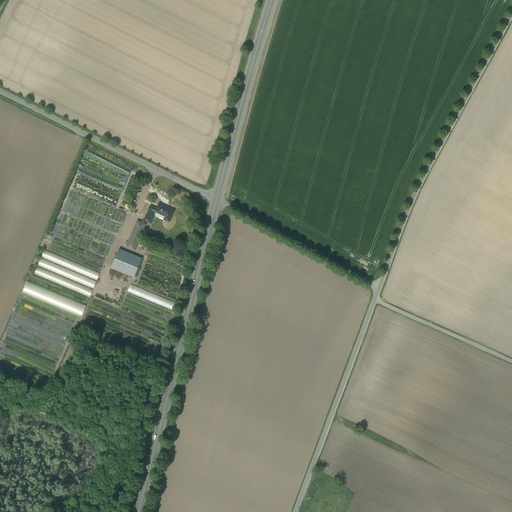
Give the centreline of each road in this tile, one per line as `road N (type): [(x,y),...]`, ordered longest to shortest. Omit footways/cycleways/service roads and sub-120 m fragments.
road 1 (secondary): [(216,197),(137,511)]
road 2 (unclassified): [(378,289),(411,196),(511,14)]
road 3 (unclassified): [(216,197),(0,91)]
road 4 (unclassified): [(296,511),(378,289)]
road 5 (secondary): [(271,0),(216,197)]
road 6 (unclassified): [(378,289),(216,197)]
